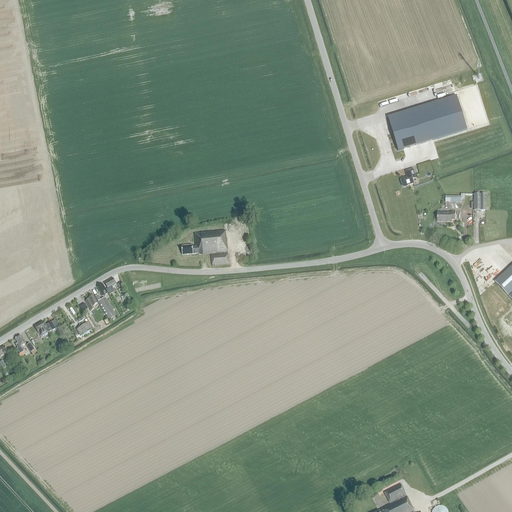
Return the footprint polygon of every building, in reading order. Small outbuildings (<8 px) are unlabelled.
[(458,101),(412,115),(411,110),(388,117),(398,151),(467,130),(456,96),(458,101)] [(373,148),(376,159),(382,157),(379,146),(373,148)] [(405,171),(407,177),(400,179),(403,187),(404,187),(407,186),(407,185),(413,184),(412,179),(415,178),(412,169),(405,171)] [(474,194),(474,211),(485,211),(485,194),(474,194)] [(461,197),(445,196),(445,202),(461,203),(461,202),(463,202),(463,195),(461,195),(461,197)] [(437,222),(451,222),(451,220),(454,220),(455,211),(451,211),(451,213),(437,213),(437,222)] [(211,254),(212,266),(229,265),(225,231),(224,225),(207,227),(207,232),(195,234),(196,245),(192,245),(181,246),(182,255),(198,254),(198,255),(211,254)] [(511,265),(495,282),(511,300),(511,265)] [(104,283),(107,289),(105,290),(107,292),(109,295),(114,292),(111,287),(116,284),(112,278),(104,283)] [(102,296),(103,297),(105,296),(105,295),(107,293),(107,292),(105,290),(102,284),(97,287),(99,292),(102,296)] [(88,298),(88,299),(85,301),(86,303),(89,308),(90,311),(92,310),(90,308),(92,307),(92,306),(97,303),(93,295),(88,298)] [(98,302),(108,320),(115,316),(105,298),(100,300),(98,302)] [(43,322),(34,327),(38,334),(39,334),(41,337),(52,330),(52,331),(56,329),(54,326),(52,322),(48,324),(45,326),(43,322)] [(92,329),(88,322),(76,330),(80,337),(92,329)] [(15,339),(15,340),(17,343),(15,344),(17,348),(25,344),(20,336),(15,339)] [(414,511),(401,484),(384,492),(385,494),(380,497),(384,505),(389,502),(389,503),(396,500),(397,501),(384,507),(385,508),(375,511),(414,511)]
